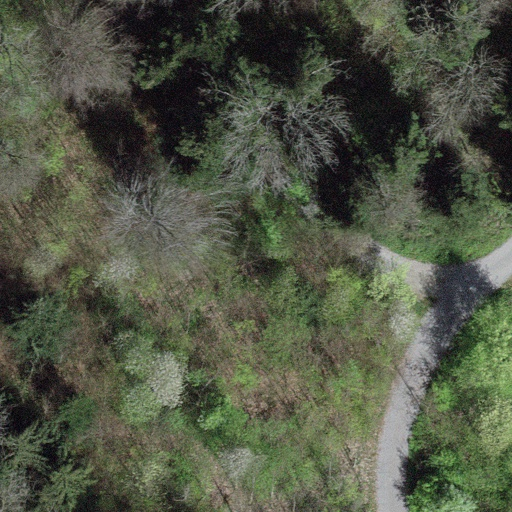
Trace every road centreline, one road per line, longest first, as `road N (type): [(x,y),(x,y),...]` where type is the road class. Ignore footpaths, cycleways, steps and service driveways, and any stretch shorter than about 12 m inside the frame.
road 1 (track): [(445,291),(387,264),(234,146),(95,0)]
road 2 (track): [(392,511),(418,353),(445,291),(511,256)]
